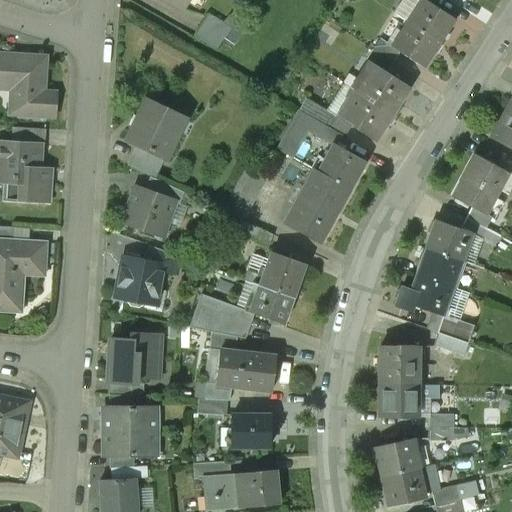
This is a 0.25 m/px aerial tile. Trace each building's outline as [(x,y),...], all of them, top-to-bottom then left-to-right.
[(164,0),(184,11),(190,0),(164,0)] [(420,0),(407,22),(440,43),(455,19),(430,3),(424,0),(420,0)] [(207,14),(194,37),(216,50),(231,28),(207,14)] [(423,68),(440,43),(407,22),(400,32),(403,34),(394,48),(394,49),(399,53),(423,68)] [(380,39),(372,50),(393,63),(399,53),(394,49),(394,48),(380,39)] [(365,60),(370,63),(386,73),(393,63),(372,50),(365,60)] [(0,52),(0,83),(9,85),(8,115),(54,118),(56,92),(45,91),(47,56),(0,52)] [(370,63),(353,89),(394,116),(412,89),(386,73),(370,63)] [(376,143),(394,116),(353,89),(336,117),(352,127),(376,143)] [(165,158),(167,159),(186,119),(146,99),(127,140),(137,145),(165,158)] [(352,127),(336,117),(306,99),(299,111),(333,130),(345,137),(352,127)] [(511,101),(492,138),(511,148),(511,101)] [(326,142),(333,130),(299,111),(277,149),(292,158),(308,131),(326,142)] [(11,127),(10,141),(44,143),(45,129),(11,127)] [(0,202),(51,206),(54,168),(42,167),(44,143),(10,141),(0,140),(0,202)] [(314,168),(313,170),(350,191),(366,163),(333,144),(318,171),(314,168)] [(165,158),(137,145),(127,166),(150,177),(155,179),(165,158)] [(511,161),(501,155),(495,166),(511,175),(511,161)] [(475,156),(463,177),(497,194),(499,192),(508,196),(511,188),(511,175),(495,166),(475,156)] [(240,220),(244,221),(265,178),(242,167),(221,211),(240,220)] [(320,243),(350,191),(313,170),(283,222),(320,243)] [(150,177),(146,190),(176,201),(175,203),(178,204),(182,192),(155,179),(150,177)] [(486,215),(497,194),(463,177),(452,198),(472,208),(486,216),(486,215)] [(122,224),(162,238),(175,203),(176,201),(146,190),(135,186),(122,224)] [(472,208),(467,219),(485,229),(486,229),(492,218),(486,215),(486,216),(472,208)] [(463,229),(470,232),(481,238),(485,229),(467,219),(463,229)] [(234,232),(267,248),(273,235),(244,221),(240,220),(234,232)] [(436,220),(426,249),(460,261),(470,232),(463,229),(436,220)] [(0,239),(11,240),(12,228),(0,227),(0,239)] [(0,312),(21,313),(24,275),(44,276),(46,242),(11,240),(0,239),(0,312)] [(151,246),(145,261),(164,265),(163,272),(176,275),(180,257),(151,246)] [(426,249),(416,275),(453,288),(463,262),(460,261),(426,249)] [(244,280),(260,285),(293,297),(305,263),(271,251),(262,276),(248,271),(244,280)] [(115,297),(156,305),(163,272),(164,265),(145,261),(140,261),(138,256),(130,254),(129,258),(123,257),(115,297)] [(444,315),(453,288),(416,275),(411,290),(402,287),(395,306),(410,311),(412,305),(430,311),(443,316),(444,315)] [(284,324),(293,297),(260,285),(255,299),(249,297),(244,309),(195,291),(189,328),(211,332),(237,337),(248,339),(254,314),(284,324)] [(443,316),(430,311),(424,328),(437,333),(467,343),(473,325),(444,315),(443,316)] [(209,350),(219,351),(219,349),(236,351),(237,337),(211,332),(209,350)] [(467,343),(437,333),(433,344),(462,355),(467,343)] [(130,340),(110,339),(108,383),(136,384),(136,378),(156,379),(159,335),(130,334),(130,340)] [(380,346),(380,386),(412,386),(412,366),(417,366),(417,346),(380,346)] [(236,351),(219,349),(219,351),(215,383),(215,385),(231,387),(271,391),(275,356),(236,351)] [(206,382),(204,400),(225,401),(230,401),(231,387),(215,385),(215,383),(206,382)] [(136,384),(108,383),(107,395),(133,396),(143,396),(144,384),(136,384)] [(417,386),(412,386),(380,386),(380,417),(417,417),(417,386)] [(133,396),(107,395),(107,407),(133,406),(133,396)] [(28,403),(0,397),(0,453),(17,457),(28,403)] [(199,399),(198,413),(224,415),(225,401),(204,400),(199,399)] [(99,407),(99,432),(158,431),(158,406),(133,406),(107,407),(99,407)] [(428,414),(428,427),(431,427),(452,428),(452,415),(428,414)] [(232,416),(232,447),(271,448),(271,417),(232,416)] [(452,428),(431,427),(431,439),(455,439),(455,428),(452,428)] [(158,458),(158,431),(99,432),(99,459),(109,459),(133,459),(158,458)] [(374,448),(381,477),(417,469),(418,468),(411,440),(374,448)] [(133,459),(109,459),(109,469),(110,469),(133,467),(133,459)] [(202,477),(230,475),(229,462),(193,464),(194,478),(202,477)] [(133,467),(110,469),(111,480),(135,479),(147,478),(146,467),(133,467)] [(424,499),(417,469),(381,477),(387,507),(424,499)] [(230,475),(202,477),(206,511),(279,505),(276,470),(230,475)] [(99,481),(100,511),(137,511),(135,479),(111,480),(99,481)] [(431,493),(434,506),(459,500),(456,487),(431,493)] [(434,506),(435,511),(461,511),(459,500),(434,506)]
